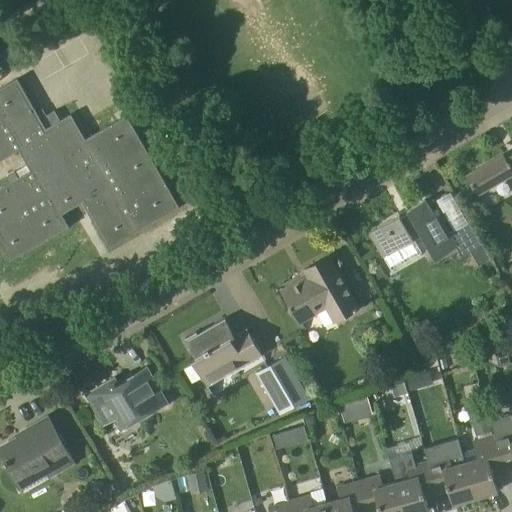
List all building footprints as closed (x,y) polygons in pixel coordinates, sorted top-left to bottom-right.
[(42,107),(40,109),(36,111),(17,79),(0,88),(0,159),(19,149),(32,171),(18,178),(15,172),(7,176),(11,183),(0,188),(0,241),(10,259),(68,226),(61,213),(82,201),(109,247),(178,206),(126,116),(92,134),(93,136),(86,141),(69,114),(59,120),(53,110),(46,114),(42,107)] [(511,157),(507,161),(503,154),(466,176),(477,196),(511,176),(511,157)] [(424,199),(369,232),(383,256),(421,234),(436,258),(456,246),(462,256),(471,251),(480,265),(492,258),(470,221),(450,232),(436,210),(432,212),(424,199)] [(326,308),(334,323),(359,308),(328,255),(304,269),(307,275),(281,290),(290,304),(288,305),(298,323),(302,322),(326,308)] [(262,354),(257,345),(247,327),(234,334),(225,318),(198,333),(196,331),(185,338),(196,357),(192,359),(194,364),(184,369),(191,382),(201,376),(207,386),(262,354)] [(494,351),(506,348),(502,333),(491,336),(494,351)] [(285,355),(255,373),(279,414),(309,397),(285,355)] [(87,394),(105,424),(116,418),(123,429),(169,403),(148,366),(117,384),(114,379),(87,394)] [(410,391),(419,388),(415,375),(406,378),(410,391)] [(390,383),(394,396),(407,392),(403,379),(390,383)] [(469,413),(477,438),(493,434),(485,408),(469,413)] [(305,417),(307,425),(316,423),(313,415),(305,417)] [(511,415),(490,421),(494,433),(502,464),(511,461),(511,415)] [(21,490),(22,491),(49,476),(50,477),(74,463),(47,416),(25,429),(27,432),(0,447),(0,453),(8,468),(7,469),(5,470),(4,472),(3,473),(2,475),(2,477),(1,479),(2,481),(2,483),(3,485),(4,486),(5,488),(6,489),(8,490),(10,491),(12,492),(14,492),(15,492),(17,492),(19,491),(21,490)] [(276,448),(289,444),(285,431),(273,434),(276,448)] [(490,468),(502,464),(494,433),(493,434),(477,438),(474,439),(478,456),(465,460),(475,497),(498,490),(490,468)] [(427,460),(415,464),(412,453),(390,459),(396,480),(404,511),(423,511),(429,510),(422,491),(434,488),(427,460)] [(475,497),(465,460),(453,464),(450,454),(427,460),(434,488),(446,485),(453,503),(475,497)] [(186,472),(189,486),(206,483),(203,469),(186,472)] [(404,511),(396,480),(382,484),(379,474),(358,480),(365,508),(377,505),(379,511),(404,511)] [(353,511),(365,508),(358,480),(337,486),(340,497),(327,501),(330,511),(353,511)] [(111,496),(111,484),(102,484),(102,496),(111,496)] [(330,511),(327,501),(314,504),(311,494),(289,500),(292,511),(330,511)] [(292,511),(289,500),(268,506),(269,511),(292,511)]
